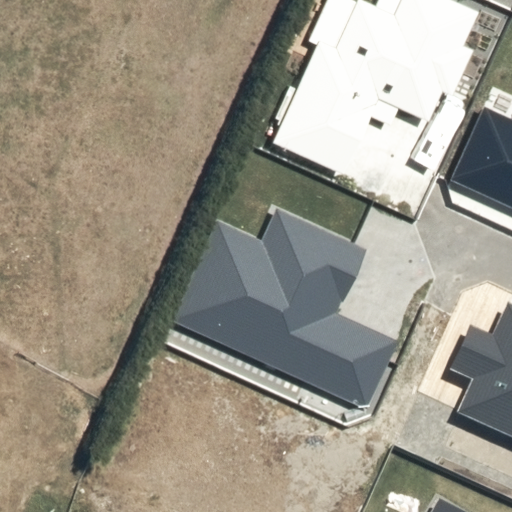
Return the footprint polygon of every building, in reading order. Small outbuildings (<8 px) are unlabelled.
[(318,37),(266,144),(337,178),(375,99),(424,122),(439,90),(448,95),(470,50),(463,46),(479,14),(450,0),(400,0),(394,14),(364,0),(357,0),(336,45),(318,37)] [(511,119),(486,107),(453,179),(511,206),(511,119)] [(214,220),(168,322),(367,411),(398,342),(338,315),(368,249),(279,209),(263,243),(214,220)] [(472,379),(457,412),(511,436),(511,304),(508,302),(493,335),(471,325),(451,369),(472,379)] [(466,511),(439,496),(429,511),(466,511)]
